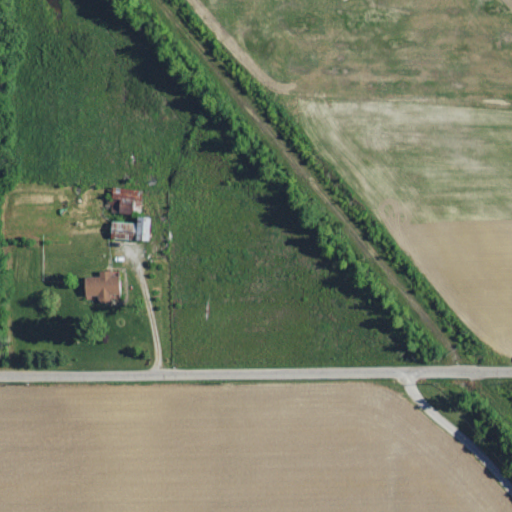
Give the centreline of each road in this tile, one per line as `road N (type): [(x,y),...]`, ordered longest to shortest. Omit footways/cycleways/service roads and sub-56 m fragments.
road 1 (residential): [(0,378),(511,372)]
road 2 (residential): [(402,374),(414,400),(511,491)]
